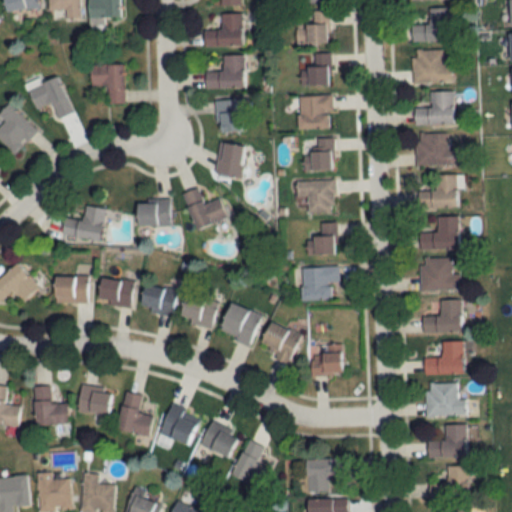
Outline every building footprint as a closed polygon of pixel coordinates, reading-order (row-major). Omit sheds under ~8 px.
[(37,0),(4,0),(7,12),(39,6),(37,0)] [(80,0),(48,0),(48,9),(65,9),(65,18),(80,18),(80,0)] [(88,0),(89,17),(120,17),(120,0),(88,0)] [(412,39),(451,39),(451,7),(430,7),(430,24),(412,24),(412,39)] [(330,11),(298,11),(298,42),(330,42),(330,11)] [(243,13),(221,13),(221,29),(204,29),(204,45),(243,45),(243,13)] [(452,65),(443,65),(443,49),(413,49),(413,81),(452,81),(452,65)] [(331,53),(310,53),(310,65),(301,65),(301,85),(331,85),(331,53)] [(206,87),(244,86),(244,54),(223,54),(223,71),(206,71),(206,87)] [(90,64),(91,84),(106,84),(107,102),(124,101),(122,62),(90,64)] [(36,107),(50,101),(57,117),(72,110),(57,75),(42,81),(40,76),(25,83),(36,107)] [(453,123),(453,91),(430,91),(430,107),(414,107),(414,123),(453,123)] [(298,95),(298,128),(331,128),(331,95),(298,95)] [(243,98),(216,98),(216,131),(243,131),(243,98)] [(0,110),(0,114),(5,120),(0,124),(0,137),(14,152),(36,130),(9,102),(0,110)] [(447,132),(416,132),(416,164),(455,164),(455,149),(447,149),(447,132)] [(303,169),(334,168),(333,137),(302,138),(303,169)] [(241,176),(245,144),(219,141),(215,173),(241,176)] [(456,173),(435,173),(435,190),(419,190),(419,207),(456,207),(456,173)] [(297,196),(307,196),(307,212),(335,211),(334,178),(296,180),(297,196)] [(196,228),(226,217),(219,197),(203,203),(197,186),(182,192),(196,228)] [(169,225),(169,199),(137,199),(137,225),(169,225)] [(64,217),(61,234),(100,239),(104,208),(84,205),(82,219),(64,217)] [(458,248),(458,215),(437,215),(437,231),(419,231),(419,248),(458,248)] [(336,222),(312,222),(312,253),(336,253),(336,222)] [(460,289),(460,273),(451,273),(451,257),(421,257),(421,289),(460,289)] [(0,276),(0,300),(13,289),(23,300),(38,288),(17,263),(0,276)] [(300,267),(301,299),(330,298),(330,281),(339,281),(338,266),(300,267)] [(87,275),(54,275),(54,302),(87,302),(87,275)] [(130,307),(133,281),(100,277),(97,302),(130,307)] [(172,314),(176,288),(144,283),(140,309),(172,314)] [(180,320),(212,326),(216,301),(184,295),(180,320)] [(460,331),(460,300),(430,300),(430,315),(422,315),(422,331),(460,331)] [(249,344),(260,313),(229,302),(218,332),(249,344)] [(257,347),(287,361),(300,335),(271,320),(257,347)] [(441,341),(441,357),(424,357),(424,373),(462,373),(462,341),(441,341)] [(342,343),(325,343),(325,352),(310,352),(310,375),(342,375),(342,343)] [(465,414),(465,399),(456,398),(456,382),(429,382),(429,390),(425,390),(425,414),(465,414)] [(20,405),(5,403),(7,386),(0,385),(0,424),(18,426),(20,405)] [(67,402),(51,402),(50,385),(33,385),(34,424),(67,423),(67,402)] [(81,385),(77,409),(107,414),(111,390),(81,385)] [(138,412),(141,393),(123,390),(117,429),(149,435),(153,415),(138,412)] [(182,416),(186,407),(172,401),(159,431),(186,444),(196,422),(182,416)] [(223,458),(239,440),(216,419),(200,437),(223,458)] [(427,457),(466,456),(466,424),(445,424),(446,440),(427,440),(427,457)] [(231,474),(259,488),(269,467),(257,462),(265,446),(248,438),(231,474)] [(306,458),(306,491),(328,491),(328,475),(347,475),(346,458),(306,458)] [(429,499),(468,499),(468,466),(447,465),(447,481),(429,481),(429,499)] [(69,478),(52,479),(51,472),(37,473),(39,511),(71,509),(69,478)] [(81,511),(113,511),(114,483),(98,483),(98,473),(82,472),(81,511)] [(0,476),(0,511),(13,511),(13,506),(29,505),(27,475),(0,476)] [(125,511),(156,511),(160,501),(132,492),(125,511)] [(308,499),(308,511),(347,511),(347,498),(308,499)] [(171,511),(203,511),(176,500),(171,511)]
